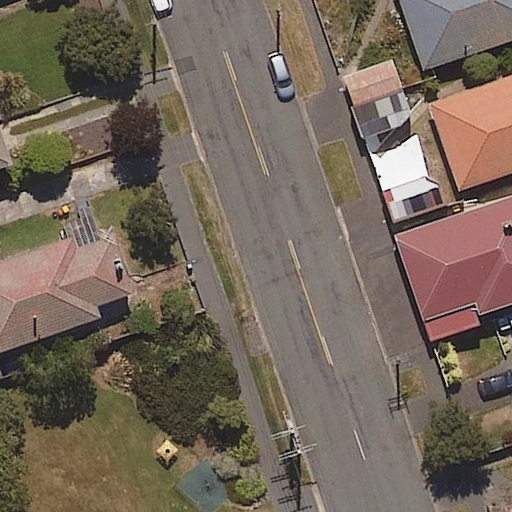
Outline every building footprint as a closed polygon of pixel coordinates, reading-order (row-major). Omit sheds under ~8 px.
[(511,0),(399,0),(423,78),(511,49),(511,0)] [(411,130),(392,66),(346,80),(365,143),(411,130)] [(511,180),(511,85),(433,110),(459,196),(511,180)] [(0,178),(13,174),(0,136),(0,178)] [(447,214),(438,182),(387,197),(396,229),(447,214)] [(511,207),(399,243),(431,347),(479,332),(477,324),(511,313),(511,207)] [(0,356),(135,311),(107,229),(0,264),(0,356)]
